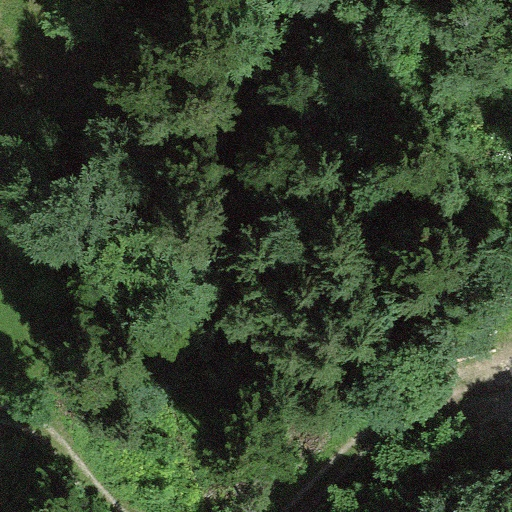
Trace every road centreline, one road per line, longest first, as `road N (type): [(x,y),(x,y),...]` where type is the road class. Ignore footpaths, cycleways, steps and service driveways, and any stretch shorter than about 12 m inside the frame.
road 1 (track): [(301,511),(399,416),(511,379)]
road 2 (track): [(0,411),(17,410),(115,511)]
